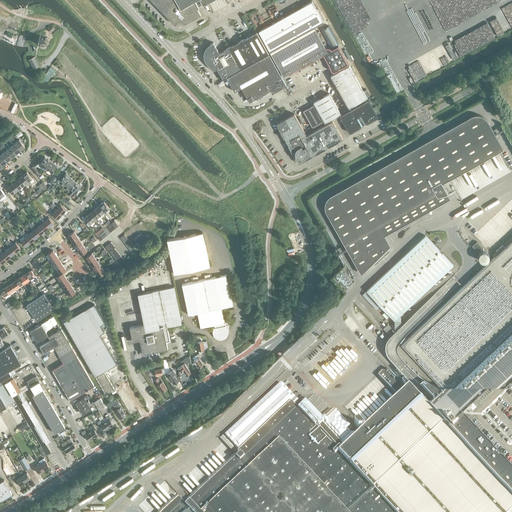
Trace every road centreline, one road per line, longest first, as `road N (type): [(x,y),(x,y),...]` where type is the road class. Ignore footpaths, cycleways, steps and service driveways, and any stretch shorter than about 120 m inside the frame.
road 1 (tertiary): [(92,459),(283,335),(310,286),(300,225)]
road 2 (unclassified): [(287,193),(511,67)]
road 3 (unclassified): [(92,459),(0,303)]
